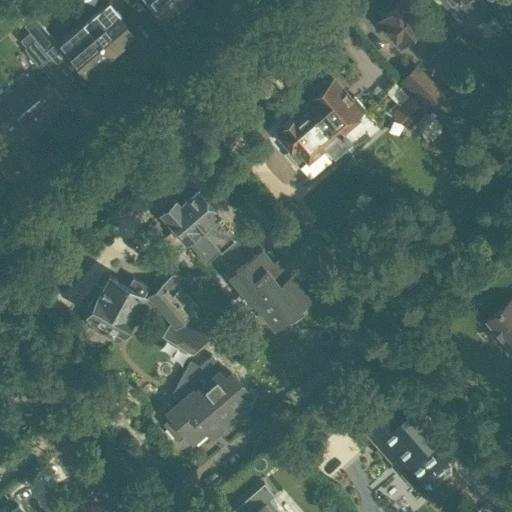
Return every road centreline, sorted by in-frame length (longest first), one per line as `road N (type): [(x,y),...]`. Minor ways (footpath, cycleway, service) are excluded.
road 1 (residential): [(294,0),(0,253)]
road 2 (residential): [(0,379),(121,511)]
